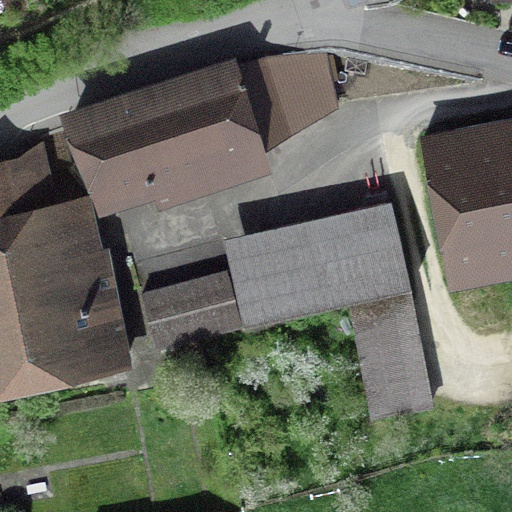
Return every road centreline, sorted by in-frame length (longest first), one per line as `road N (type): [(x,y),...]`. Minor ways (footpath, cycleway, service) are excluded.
road 1 (residential): [(269,15),(0,118)]
road 2 (residential): [(511,61),(269,15)]
